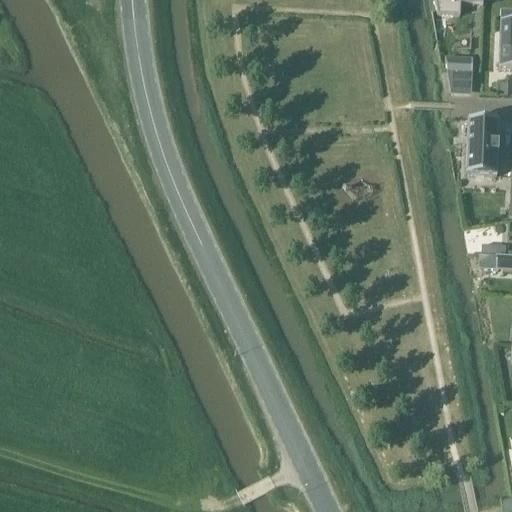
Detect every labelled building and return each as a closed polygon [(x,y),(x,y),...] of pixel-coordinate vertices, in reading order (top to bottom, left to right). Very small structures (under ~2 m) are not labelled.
[(482,0),(433,0),(437,18),(459,18),(460,5),(473,6),(472,8),(482,9),(482,0)] [(500,31),(499,31),(498,73),(511,73),(511,27),(500,27),(500,31)] [(472,62),(444,61),(447,73),(472,74),(472,62)] [(498,123),(467,122),(465,178),(495,179),(498,123)] [(495,272),(511,272),(511,258),(495,258),(495,272)]
